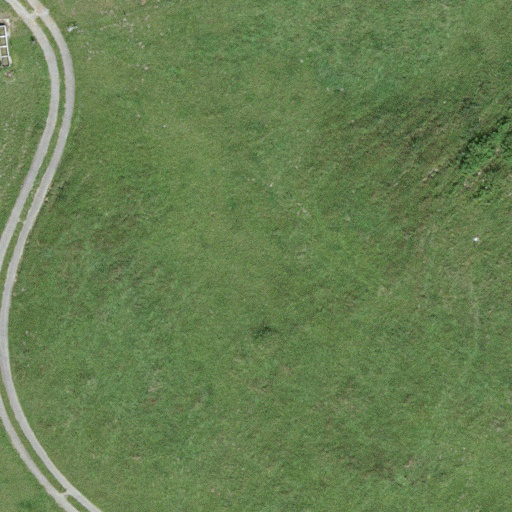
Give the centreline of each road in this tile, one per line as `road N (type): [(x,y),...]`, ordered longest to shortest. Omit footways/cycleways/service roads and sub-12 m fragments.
road 1 (track): [(0,293),(64,105),(53,38),(20,0)]
road 2 (track): [(83,511),(30,453),(0,371)]
